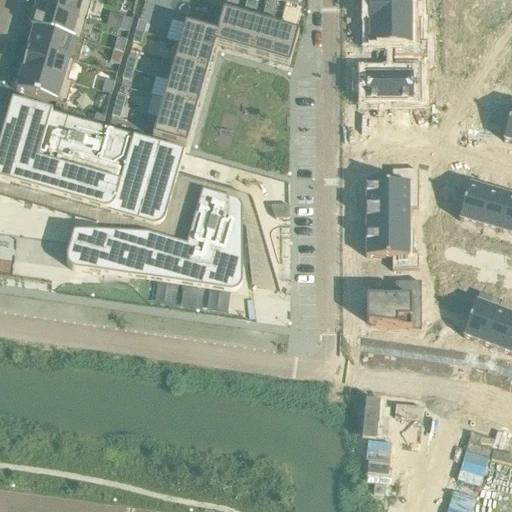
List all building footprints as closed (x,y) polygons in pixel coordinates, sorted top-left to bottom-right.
[(38,0),(36,7),(86,21),(91,0),(38,0)] [(369,0),(368,0),(368,24),(369,24),(369,23),(415,23),(415,22),(415,2),(415,1),(369,1),(369,0)] [(482,0),(482,4),(498,8),(500,0),(482,0)] [(511,0),(500,0),(498,8),(511,11),(511,0)] [(451,14),(451,1),(441,1),(441,15),(451,14)] [(31,16),(28,28),(34,30),(80,43),(80,41),(86,21),(36,7),(33,17),(31,16)] [(217,35),(214,46),(215,47),(232,52),(242,18),(222,13),(216,35),(217,35)] [(122,18),(119,31),(129,33),(132,21),(122,18)] [(242,18),(232,52),(248,56),(251,57),(260,24),(242,18)] [(467,19),(464,29),(474,32),(477,22),(467,19)] [(138,22),(135,33),(143,35),(146,24),(139,22),(138,22)] [(171,22),(166,41),(179,45),(212,55),(215,47),(214,46),(217,35),(216,35),(171,22)] [(369,39),(368,39),(368,40),(369,40),(369,46),(394,46),(394,58),(426,59),(426,44),(420,44),(420,22),(415,22),(415,23),(369,23),(369,24),(369,39)] [(477,22),(474,32),(484,35),(487,25),(477,22)] [(260,24),(251,57),(269,62),(279,29),(260,24)] [(279,29),(269,62),(289,68),(298,35),(279,29)] [(34,30),(28,50),(73,62),(73,64),(77,65),(82,47),(84,42),(80,41),(80,43),(34,30)] [(135,33),(132,44),(140,46),(143,35),(135,33)] [(117,39),(113,51),(123,54),(126,42),(117,39)] [(179,45),(174,64),(207,73),(212,55),(179,45)] [(28,50),(22,71),(67,83),(67,82),(72,66),(73,64),(73,62),(28,50)] [(113,51),(110,64),(119,67),(123,54),(113,51)] [(128,59),(125,70),(133,72),(136,61),(128,59)] [(174,64),(168,82),(202,92),(206,77),(207,73),(174,64)] [(395,77),(365,77),(365,103),(411,103),(420,103),(420,78),(420,65),(394,65),(395,77)] [(125,70),(122,81),(130,83),(133,72),(125,70)] [(22,71),(16,92),(23,94),(65,106),(72,84),(67,82),(67,83),(22,71)] [(155,79),(150,97),(163,100),(163,101),(196,110),(198,106),(202,92),(168,82),(168,83),(155,79)] [(105,81),(101,94),(111,96),(114,84),(105,81)] [(117,96),(114,107),(123,109),(126,98),(117,96)] [(163,101),(158,119),(191,128),(196,110),(163,101)] [(0,198),(19,204),(74,220),(77,221),(73,235),(67,257),(66,258),(66,260),(66,261),(66,262),(66,263),(66,265),(67,266),(67,267),(68,268),(68,269),(69,270),(70,271),(71,272),(72,272),(73,273),(75,273),(80,274),(103,277),(165,286),(228,295),(231,296),(232,295),(234,295),(235,295),(236,294),(237,293),(238,292),(239,291),(240,290),(240,289),(241,288),(241,287),(241,285),(241,284),(242,277),(241,213),(241,212),(241,210),(241,209),(240,208),(239,208),(239,207),(238,206),(237,205),(236,205),(235,205),(234,204),(201,195),(204,187),(177,180),(184,155),(178,153),(11,105),(10,111),(0,144),(0,198)] [(114,107),(111,118),(112,118),(119,120),(123,109),(114,107)] [(511,108),(502,142),(511,144),(511,108)] [(95,115),(91,128),(101,131),(105,118),(95,115)] [(158,119),(152,138),(186,148),(191,128),(158,119)] [(392,185),(365,185),(365,186),(365,210),(408,210),(408,211),(418,211),(418,186),(418,172),(392,172),(392,185)] [(468,186),(458,222),(479,228),(489,192),(468,186)] [(489,192),(479,228),(498,234),(509,198),(489,192)] [(511,199),(509,198),(498,234),(511,237),(511,199)] [(270,208),(270,209),(274,219),(274,220),(275,220),(275,221),(276,221),(277,221),(287,221),(288,221),(288,220),(289,220),(289,219),(289,218),(288,218),(288,209),(288,207),(283,207),(273,207),(271,207),(270,208)] [(408,210),(365,210),(365,234),(408,234),(408,233),(408,211),(408,210)] [(445,210),(441,222),(451,225),(454,213),(445,210)] [(408,234),(365,234),(365,259),(392,259),(392,272),(417,272),(418,272),(418,268),(418,257),(413,257),(413,233),(408,233),(408,234)] [(450,250),(448,260),(460,263),(463,254),(450,250)] [(479,252),(477,262),(489,265),(492,256),(479,252)] [(492,256),(489,265),(502,269),(504,259),(492,256)] [(484,270),(481,280),(494,283),(496,273),(484,270)] [(394,300),(365,300),(365,322),(365,323),(366,324),(367,325),(367,326),(368,326),(369,326),(370,326),(375,327),(421,333),(420,284),(394,284),(394,300)] [(476,304),(462,339),(483,347),(497,312),(498,312),(501,303),(479,295),(476,304)] [(497,312),(483,347),(502,354),(511,329),(511,317),(498,312),(497,312)] [(511,329),(502,354),(511,357),(511,329)] [(455,458),(452,470),(480,478),(476,490),(501,498),(505,484),(496,481),(503,456),(488,452),(489,448),(475,444),(474,447),(469,445),(469,447),(459,444),(459,445),(456,444),(453,457),(455,458)] [(458,511),(441,507),(439,511),(494,511),(495,509),(470,502),(467,511),(458,511)]
